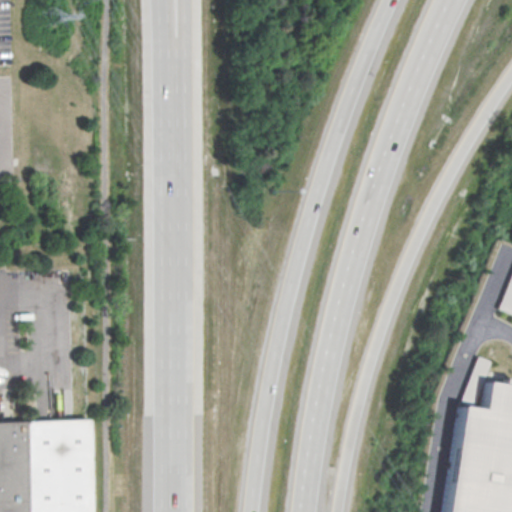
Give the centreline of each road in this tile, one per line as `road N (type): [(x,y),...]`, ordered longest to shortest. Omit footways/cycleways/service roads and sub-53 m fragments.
road 1 (motorway): [(311,511),(334,358),(372,206),(447,0)]
road 2 (motorway): [(263,511),(286,319),(357,70),(387,0)]
road 3 (motorway): [(346,511),(367,401),(405,276),(452,174),(511,76)]
road 4 (motorway): [(174,55),(182,511)]
